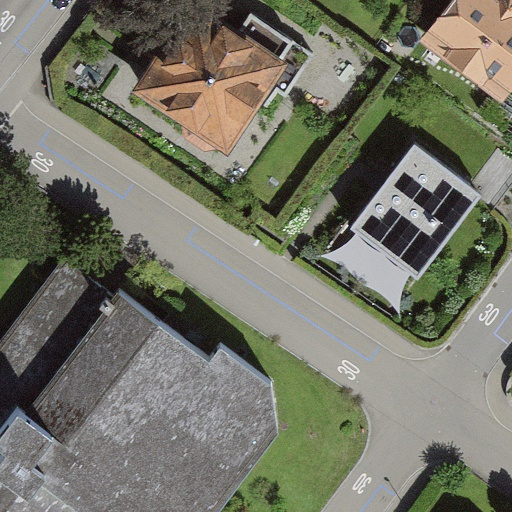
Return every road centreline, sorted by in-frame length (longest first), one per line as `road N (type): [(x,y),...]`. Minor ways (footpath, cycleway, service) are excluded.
road 1 (residential): [(0,128),(437,415)]
road 2 (residential): [(437,415),(511,304)]
road 3 (residential): [(364,511),(437,415)]
